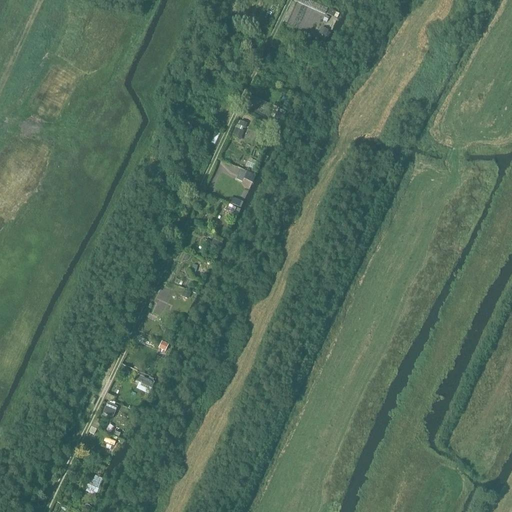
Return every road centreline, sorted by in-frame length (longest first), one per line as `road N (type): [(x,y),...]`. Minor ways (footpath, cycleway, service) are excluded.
road 1 (track): [(290,0),(49,511)]
road 2 (track): [(351,127),(170,511)]
road 3 (track): [(511,35),(443,181)]
